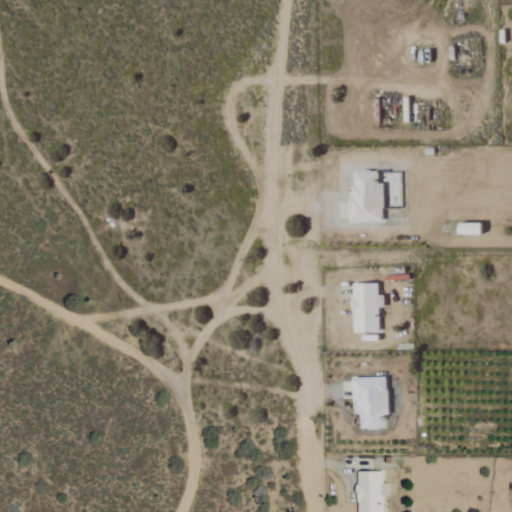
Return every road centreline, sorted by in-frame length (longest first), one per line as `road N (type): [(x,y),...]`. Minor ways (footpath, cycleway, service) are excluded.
road 1 (residential): [(284,0),(275,252),(302,365),(315,511)]
road 2 (track): [(275,203),(251,234),(185,366),(195,457),(184,511)]
